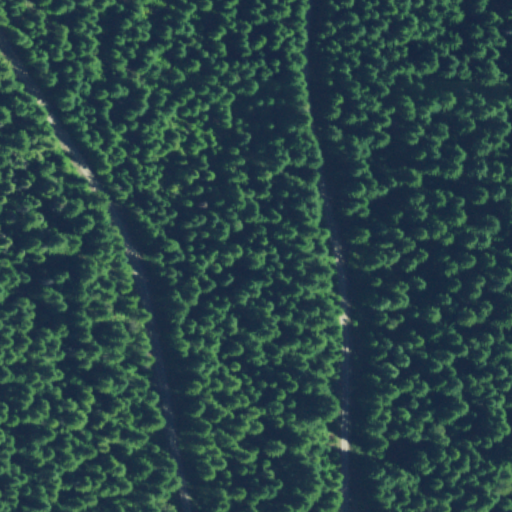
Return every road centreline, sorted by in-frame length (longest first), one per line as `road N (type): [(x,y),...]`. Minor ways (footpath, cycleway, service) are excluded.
road 1 (track): [(335,511),(337,316),(298,73),(301,0)]
road 2 (track): [(185,511),(142,291),(119,223),(0,41)]
